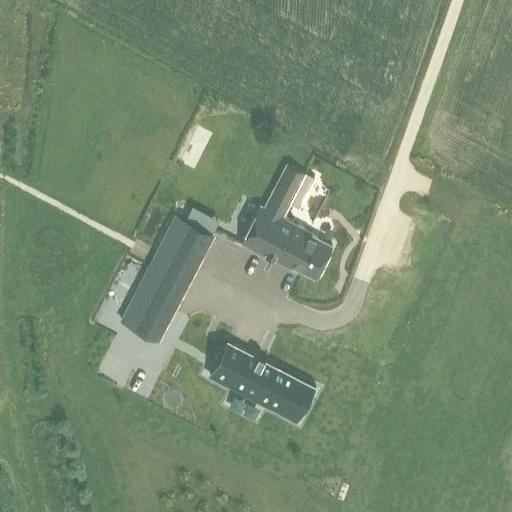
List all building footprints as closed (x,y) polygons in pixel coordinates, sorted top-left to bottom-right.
[(232,212),(247,179),(168,143),(153,177),(232,212)] [(242,239),(315,277),(333,243),(280,215),(303,170),(288,162),(264,207),(260,204),(242,239)] [(137,287),(121,318),(158,337),(212,232),(175,213),(137,287)] [(303,328),(306,314),(316,316),(321,298),(273,286),(270,295),(287,300),(281,322),(303,328)] [(227,337),(208,374),(232,387),(297,420),(316,383),(312,381),(227,337)]
